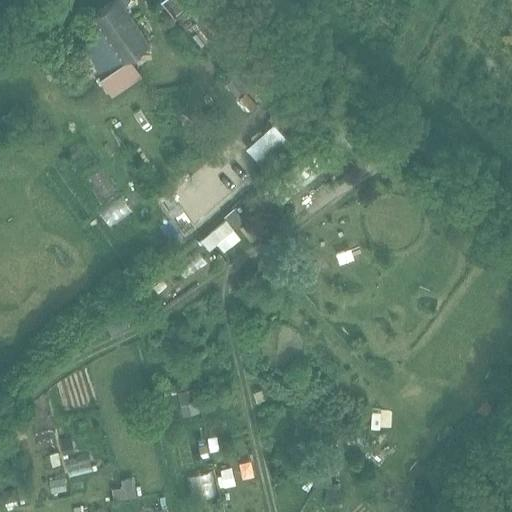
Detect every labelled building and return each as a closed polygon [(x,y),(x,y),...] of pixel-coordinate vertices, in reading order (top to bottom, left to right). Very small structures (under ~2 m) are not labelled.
[(114,0),(92,16),(104,33),(85,47),(106,76),(151,43),(125,6),(127,4),(128,3),(128,2),(129,0),(114,0)] [(160,0),(175,20),(201,0),(160,0)] [(226,70),(243,90),(255,80),(238,60),(226,70)] [(109,107),(121,98),(110,82),(98,91),(109,107)] [(345,120),(326,136),(268,185),(283,202),(360,137),(345,120)] [(208,261),(233,240),(224,230),(199,251),(208,261)]
